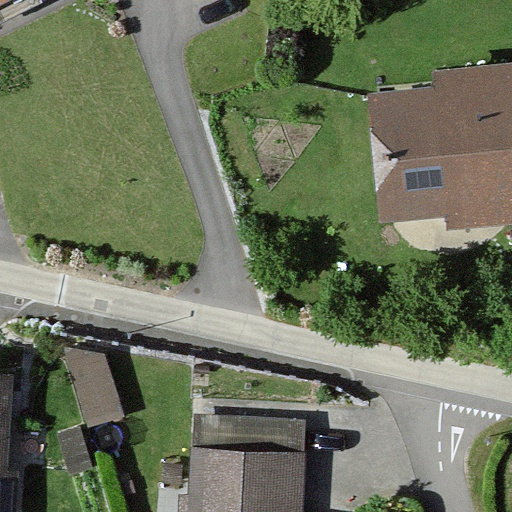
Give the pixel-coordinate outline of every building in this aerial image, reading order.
[(18,0),(0,0),(0,42),(17,68),(48,57),(18,0)] [(18,0),(48,57),(74,38),(61,0),(18,0)] [(511,66),(377,80),(393,228),(511,214),(511,66)] [(73,343),(91,411),(124,402),(105,334),(73,343)] [(17,371),(0,369),(0,511),(15,511),(20,467),(7,466),(17,371)] [(303,511),(306,446),(191,442),(188,511),(303,511)]
